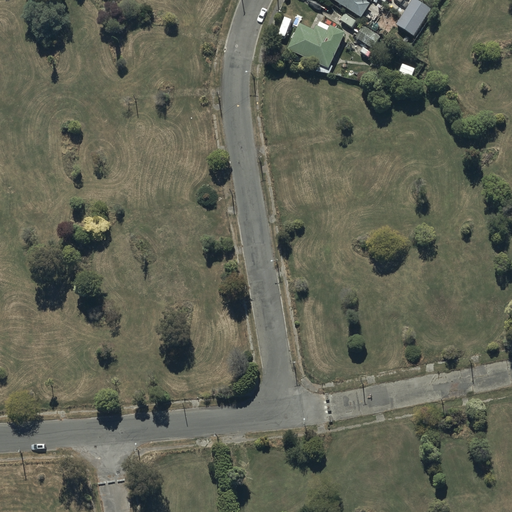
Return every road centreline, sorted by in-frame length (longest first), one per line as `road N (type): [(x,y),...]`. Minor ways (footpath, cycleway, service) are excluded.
road 1 (residential): [(257,0),(240,39),(234,102),(286,412)]
road 2 (residential): [(0,438),(286,412)]
road 3 (track): [(286,412),(511,373)]
